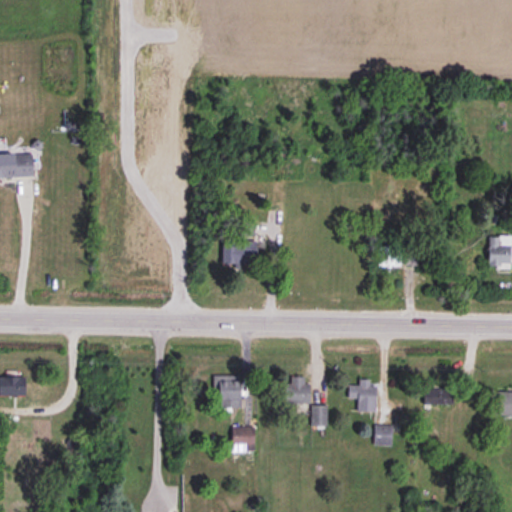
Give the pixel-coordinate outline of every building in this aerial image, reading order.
[(29,154),(0,154),(0,178),(30,178),(29,154)] [(238,235),(253,235),(253,222),(238,222),(238,235)] [(509,237),(486,237),(486,268),(511,268),(511,246),(509,247),(509,237)] [(220,265),(253,265),(253,242),(220,242),(220,265)] [(377,248),(377,266),(418,266),(418,246),(396,246),(396,255),(389,255),(389,248),(377,248)] [(0,394),(22,395),(22,376),(0,375),(0,394)] [(239,409),(239,377),(216,377),(216,409),(239,409)] [(283,404),(308,404),(308,378),(289,378),(289,384),(283,384),(283,404)] [(374,412),(374,380),(357,380),(357,385),(347,385),(347,398),(356,398),(356,412),(374,412)] [(491,416),(511,416),(511,392),(491,392),(491,416)] [(327,406),(310,406),(310,427),(327,427),(327,406)] [(373,445),(390,445),(390,426),(373,426),(373,445)] [(253,427),(231,427),(231,448),(253,448),(253,427)]
